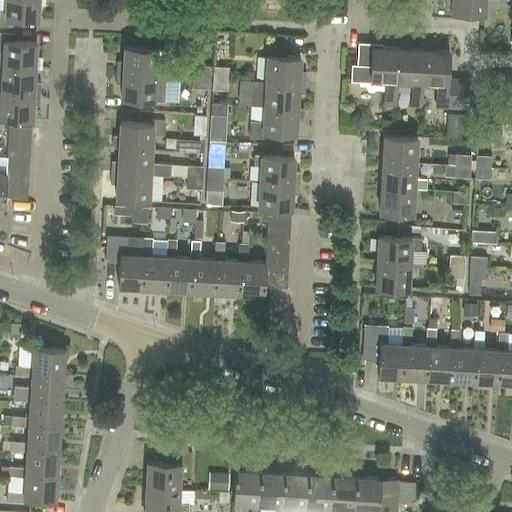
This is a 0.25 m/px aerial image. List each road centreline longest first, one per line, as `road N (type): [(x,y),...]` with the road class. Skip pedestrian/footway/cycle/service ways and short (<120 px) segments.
road 1 (residential): [(24,298),(38,258),(63,20)]
road 2 (unclassified): [(502,459),(285,385)]
road 3 (residential): [(92,511),(152,342)]
road 4 (residential): [(285,385),(298,350),(301,224)]
road 5 (unclassified): [(285,385),(152,342)]
road 6 (unclassified): [(152,342),(24,298)]
